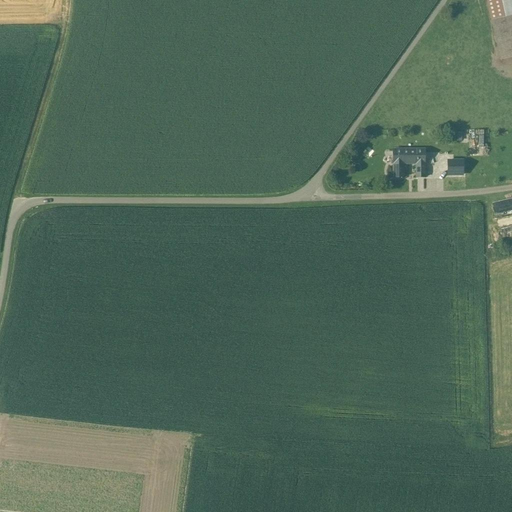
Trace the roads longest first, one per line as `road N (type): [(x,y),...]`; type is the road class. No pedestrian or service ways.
road 1 (unclassified): [(443,0),(310,192),(281,200),(25,204),(13,211),(0,295)]
road 2 (track): [(69,0),(13,211)]
